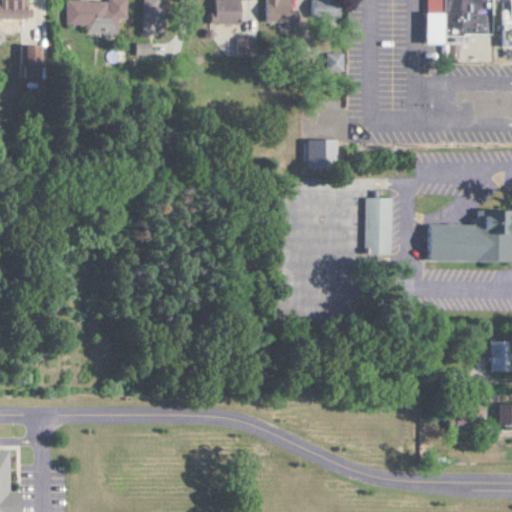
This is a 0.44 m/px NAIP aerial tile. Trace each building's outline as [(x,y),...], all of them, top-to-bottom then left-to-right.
[(0,0),(0,19),(1,19),(0,32),(16,33),(17,0),(0,0)] [(60,24),(80,24),(80,33),(111,32),(111,18),(120,18),(119,0),(101,0),(59,1),(60,24)] [(152,34),(152,0),(137,0),(136,33),(152,34)] [(205,0),(205,23),(232,24),(232,0),(205,0)] [(258,0),(259,21),(290,22),(290,10),(283,10),(282,0),(258,0)] [(304,0),(304,18),(332,18),(332,0),(304,0)] [(483,0),(418,0),(419,44),(436,44),(436,58),(451,58),(450,35),(484,35),(483,0)] [(497,9),(505,9),(504,0),(511,0),(511,45),(497,45),(497,9)] [(130,54),(145,55),(145,43),(131,43),(130,54)] [(17,46),(17,64),(36,64),(36,45),(17,46)] [(336,53),(319,53),(320,72),(337,71),(336,53)] [(329,140),(299,140),(299,167),(328,167),(329,140)] [(359,253),(386,253),(387,196),(360,196),(359,253)] [(508,261),(508,238),(511,238),(511,207),(472,207),(472,223),(424,223),(424,260),(508,261)] [(484,371),(502,371),(502,342),(484,341),(484,371)] [(502,426),(511,425),(511,403),(501,404),(502,426)] [(501,422),(500,404),(493,404),(493,422),(501,422)] [(0,511),(8,511),(8,492),(0,492),(0,511)]
